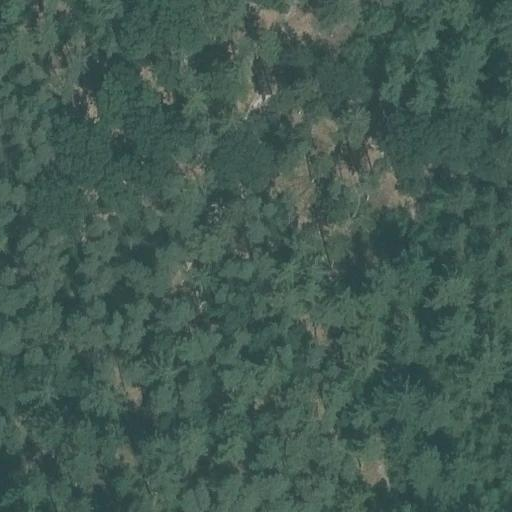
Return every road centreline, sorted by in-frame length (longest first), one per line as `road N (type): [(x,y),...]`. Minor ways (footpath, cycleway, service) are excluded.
road 1 (track): [(511,5),(429,173),(385,311),(378,476),(386,507)]
road 2 (track): [(263,88),(119,449)]
road 3 (track): [(386,507),(119,449)]
road 4 (track): [(119,449),(0,413)]
